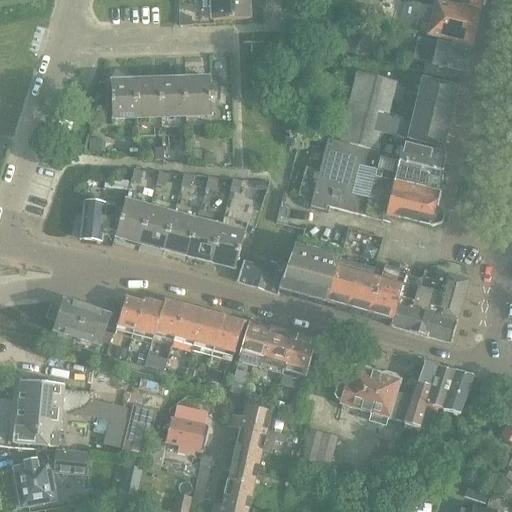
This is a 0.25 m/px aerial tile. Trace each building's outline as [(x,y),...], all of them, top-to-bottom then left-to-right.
[(248,0),(210,0),(212,22),(249,20),(248,0)] [(320,0),(320,4),(336,8),(338,0),(320,0)] [(482,5),(462,0),(448,0),(447,6),(435,3),(432,18),(476,29),(482,5)] [(178,14),(179,23),(191,22),(191,14),(178,14)] [(476,29),(432,18),(427,37),(471,48),(476,29)] [(432,65),(425,63),(423,75),(457,83),(460,73),(465,74),(470,52),(437,44),(432,65)] [(380,52),(378,62),(396,66),(398,56),(380,52)] [(444,150),(459,88),(422,79),(411,124),(387,118),(396,84),(357,74),(339,144),(400,160),(394,182),(440,194),(443,155),(404,146),(403,150),(380,144),(383,135),(407,141),(444,150)] [(210,79),(185,80),(186,118),(211,117),(210,79)] [(185,80),(161,81),(162,118),(186,118),(185,80)] [(161,81),(136,82),(138,119),(162,118),(161,81)] [(136,82),(110,83),(112,120),(138,119),(136,82)] [(100,154),(102,141),(93,140),(92,153),(100,154)] [(436,209),(440,194),(394,182),(400,160),(339,144),(328,141),(312,201),(284,194),(277,224),(304,232),(302,240),(342,251),(345,241),(355,243),(358,232),(348,229),(351,215),(382,223),(384,216),(432,228),(441,225),(443,216),(436,209)] [(154,162),(163,162),(163,149),(154,150),(154,162)] [(179,164),(188,164),(187,152),(179,152),(179,164)] [(204,167),(213,166),(212,154),(204,155),(204,167)] [(142,174),(134,172),(131,183),(139,186),(142,174)] [(167,176),(159,174),(156,186),(164,188),(167,176)] [(192,178),(184,177),(184,176),(180,188),(189,190),(192,178)] [(217,181),(209,179),(208,179),(205,191),(213,193),(217,181)] [(241,183),(233,181),(230,193),(238,195),(241,183)] [(140,245),(149,209),(125,203),(115,239),(140,245)] [(107,237),(109,222),(114,222),(116,209),(83,205),(79,241),(102,243),(102,241),(103,236),(107,237)] [(163,252),(173,216),(149,209),(140,245),(163,252)] [(187,258),(197,222),(173,216),(163,252),(187,258)] [(211,264),(220,228),(197,222),(187,258),(211,264)] [(235,271),(245,235),(220,228),(211,264),(235,271)] [(393,322),(403,286),(406,277),(383,271),(382,278),(338,266),(340,258),(290,245),(283,269),(276,290),(321,302),(326,304),(371,316),(391,322),(393,322)] [(276,290),(283,269),(255,261),(253,267),(243,264),(237,284),(274,296),(276,290)] [(457,324),(468,283),(447,277),(444,287),(421,280),(418,291),(412,310),(431,316),(457,324)] [(431,316),(412,310),(418,291),(403,286),(393,322),(391,322),(389,328),(425,338),(431,316)] [(133,336),(143,304),(126,299),(116,331),(133,336)] [(155,338),(164,306),(144,301),(143,304),(133,336),(155,343),(156,339),(155,338)] [(75,347),(87,309),(64,302),(54,333),(65,337),(63,344),(75,347)] [(174,343),(184,307),(165,302),(164,306),(155,338),(156,339),(156,338),(174,343)] [(193,348),(203,312),(184,307),(174,343),(193,348)] [(100,348),(107,328),(110,316),(87,309),(75,347),(87,351),(89,344),(100,348)] [(212,354),(223,318),(203,312),(193,348),(212,354)] [(450,346),(457,324),(431,316),(425,338),(450,346)] [(232,359),(241,335),(245,324),(223,318),(212,354),(232,359)] [(262,366),(272,330),(250,323),(238,364),(260,370),(262,366)] [(281,371),(291,335),(272,330),(262,366),(281,371)] [(305,378),(316,342),(291,335),(281,371),(305,378)] [(127,351),(118,349),(116,357),(125,360),(127,351)] [(424,408),(437,368),(424,364),(413,400),(404,425),(404,426),(402,432),(418,436),(419,430),(432,433),(437,410),(424,408)] [(365,414),(376,375),(371,373),(368,370),(360,368),(356,369),(355,370),(353,369),(347,387),(341,386),(337,389),(334,397),(337,402),(343,403),(342,407),(365,414)] [(441,412),(454,372),(437,368),(424,408),(437,410),(441,412)] [(217,385),(220,374),(208,371),(205,382),(217,385)] [(244,395),(250,375),(236,371),(233,382),(236,384),(234,392),(244,395)] [(460,416),(473,378),(454,372),(441,412),(460,416)] [(404,425),(413,400),(396,395),(400,382),(397,382),(397,381),(394,377),(386,375),(382,376),(376,375),(365,414),(404,425)] [(70,415),(92,407),(94,394),(63,392),(64,386),(21,382),(16,429),(60,433),(62,414),(70,415)] [(144,458),(155,413),(130,407),(120,453),(144,458)] [(272,433),(276,416),(271,414),(246,407),(243,419),(231,416),(229,427),(266,435),(267,432),(272,433)] [(511,415),(498,439),(511,446),(511,415)] [(202,453),(208,429),(171,420),(168,433),(156,430),(151,452),(163,455),(165,445),(179,448),(178,453),(187,455),(188,450),(202,453)] [(277,434),(274,434),(272,433),(267,432),(266,435),(229,427),(228,429),(239,431),(236,447),(261,452),(272,455),(275,442),(277,434)] [(58,449),(60,433),(16,429),(15,445),(58,449)] [(329,470),(337,439),(310,432),(302,463),(329,470)] [(285,436),(280,435),(277,434),(275,442),(283,444),(285,436)] [(257,470),(261,452),(236,447),(232,464),(257,470)] [(55,502),(50,475),(85,477),(86,455),(35,453),(36,462),(24,463),(25,468),(15,470),(22,508),(55,502)] [(210,469),(212,460),(202,457),(200,467),(210,469)] [(511,484),(511,461),(495,493),(502,497),(510,483),(511,484)] [(253,488),(257,470),(232,464),(228,482),(253,488)] [(125,467),(115,511),(132,511),(142,471),(125,467)] [(209,477),(210,469),(200,467),(198,474),(209,477)] [(397,499),(401,481),(365,472),(361,490),(397,499)] [(207,485),(209,477),(198,474),(196,483),(207,485)] [(250,502),(253,488),(228,482),(225,496),(250,502)] [(205,494),(207,485),(196,483),(195,491),(205,494)] [(203,503),(205,494),(195,491),(192,501),(203,503)] [(187,511),(190,499),(177,496),(173,511),(187,511)] [(247,511),(250,502),(225,496),(222,507),(214,504),(212,511),(247,511)]
